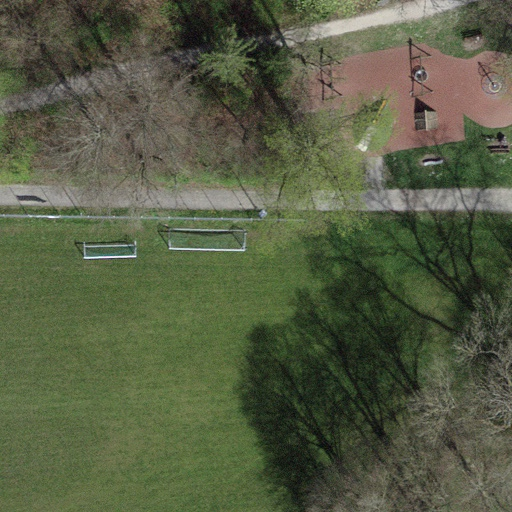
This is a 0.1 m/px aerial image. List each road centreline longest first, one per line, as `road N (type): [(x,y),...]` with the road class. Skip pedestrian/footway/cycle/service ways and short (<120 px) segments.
road 1 (track): [(0,197),(511,200)]
road 2 (track): [(0,109),(465,0)]
